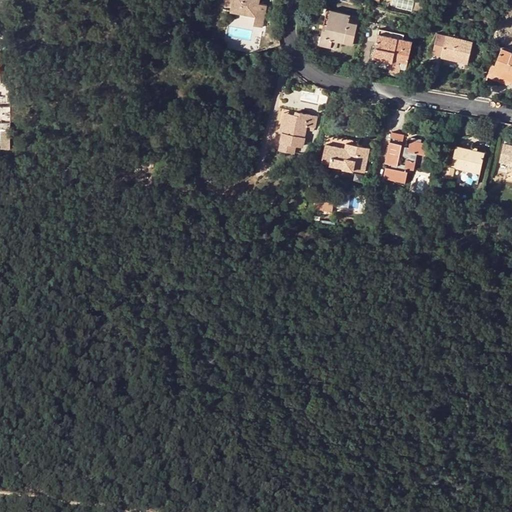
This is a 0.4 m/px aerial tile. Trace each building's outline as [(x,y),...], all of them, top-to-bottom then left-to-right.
[(249,24),(263,26),(267,6),(260,5),(261,0),(228,0),(226,10),(251,14),(249,24)] [(327,30),(323,29),(320,45),(337,49),(339,42),(354,45),(358,24),(349,22),(351,15),(331,10),(328,25),(327,30)] [(379,34),(404,39),(405,34),(380,29),(379,34)] [(438,33),(433,54),(469,63),(475,37),(464,34),(463,39),(438,33)] [(393,60),(403,62),(408,63),(413,41),(404,39),(379,34),(374,58),(393,62),(393,60)] [(503,77),(511,80),(511,50),(504,47),(496,65),(493,64),(491,70),(504,75),(503,77)] [(400,74),(403,62),(393,60),(393,62),(390,72),(400,74)] [(504,75),(491,70),(488,76),(508,85),(511,83),(511,80),(503,77),(504,75)] [(283,133),(288,113),(284,112),(279,132),(283,133)] [(318,116),(302,113),(301,116),(296,115),(288,113),(283,133),(281,142),(304,147),(308,130),(315,132),(318,116)] [(8,131),(7,144),(16,144),(16,131),(8,131)] [(412,139),(410,147),(409,151),(402,149),(403,145),(405,134),(393,132),(386,163),(387,163),(393,165),(392,168),(386,167),(384,178),(406,183),(409,172),(407,171),(408,168),(410,169),(414,170),(418,152),(426,154),(429,143),(422,142),(412,139)] [(332,159),(331,165),(366,172),(371,148),(347,143),(348,139),(326,135),(324,144),(326,145),(323,157),(332,159)] [(510,163),(508,170),(511,170),(511,145),(505,143),(501,162),(510,163)] [(452,177),(455,167),(481,173),(486,153),(457,146),(452,166),(445,164),(443,175),(452,177)] [(329,197),(327,205),(341,207),(342,200),(329,197)]
